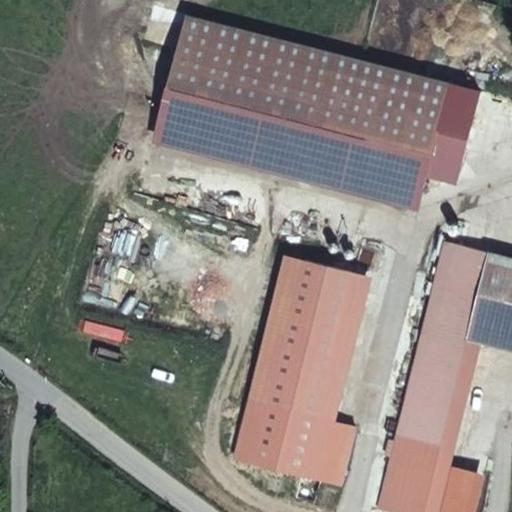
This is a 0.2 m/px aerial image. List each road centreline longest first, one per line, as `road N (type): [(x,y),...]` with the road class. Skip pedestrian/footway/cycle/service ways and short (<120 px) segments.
road 1 (unknown): [(329,511),(392,242)]
road 2 (unclassified): [(183,511),(30,402)]
road 3 (unknown): [(482,511),(495,390)]
